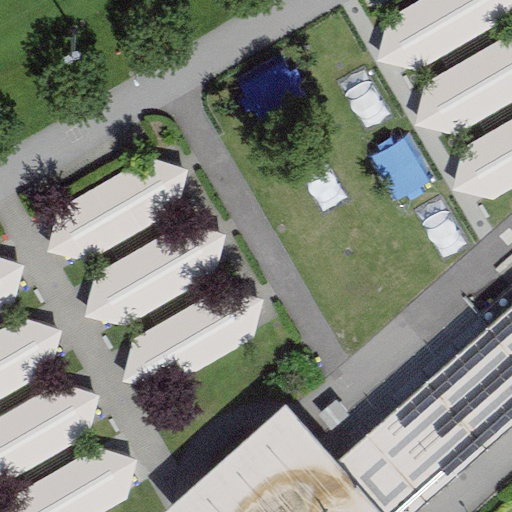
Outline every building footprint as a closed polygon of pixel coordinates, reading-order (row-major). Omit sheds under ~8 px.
[(417,15),(374,79),(413,104),(456,41),(417,15)] [(327,246),(442,314),(511,195),(511,46),(463,18),(327,246)] [(149,165),(64,213),(51,233),(63,253),(86,252),(171,203),(182,183),(171,165),(149,165)] [(188,230),(103,278),(90,298),(102,318),(125,316),(210,268),(221,248),(210,230),(188,230)] [(0,260),(0,302),(7,299),(18,279),(8,261),(0,260)] [(227,294),(142,342),(129,362),(141,381),(164,380),(248,332),(260,311),(249,294),(227,294)] [(416,511),(511,427),(511,306),(334,464),(280,511),(416,511)] [(24,325),(0,338),(0,389),(46,363),(57,343),(47,325),(24,325)] [(61,391),(0,425),(0,476),(83,429),(94,409),(83,391),(61,391)] [(280,511),(334,464),(283,407),(166,511),(280,511)] [(97,450),(12,498),(3,511),(77,511),(119,488),(131,467),(120,450),(97,450)]
